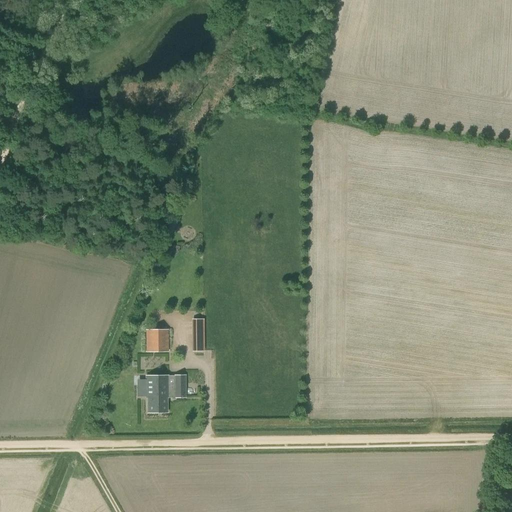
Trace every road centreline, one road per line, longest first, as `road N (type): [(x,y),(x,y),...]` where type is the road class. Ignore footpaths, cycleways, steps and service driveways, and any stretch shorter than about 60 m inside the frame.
road 1 (track): [(0,446),(511,441)]
road 2 (track): [(75,0),(25,91),(0,178)]
